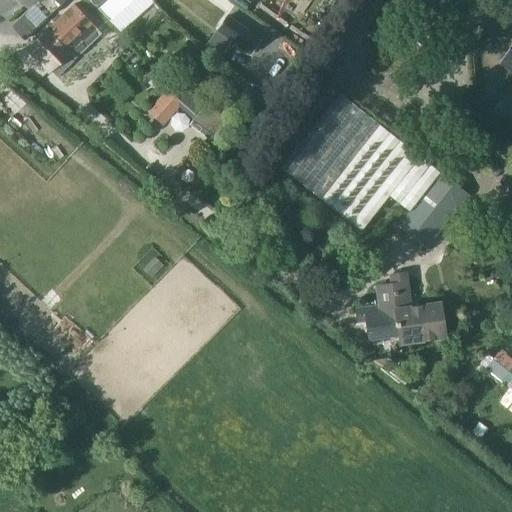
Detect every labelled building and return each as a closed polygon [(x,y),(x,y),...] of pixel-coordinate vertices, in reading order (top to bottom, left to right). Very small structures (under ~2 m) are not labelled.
[(19,0),(27,7),(32,2),(47,17),(64,0),(19,0)] [(87,0),(97,11),(109,0),(87,0)] [(74,58),(100,34),(74,6),(28,49),(49,71),(69,53),(74,58)] [(216,30),(231,41),(250,54),(260,39),(226,15),(216,30)] [(511,48),(501,63),(511,71),(511,48)] [(253,107),(262,96),(249,85),(239,97),(253,107)] [(216,136),(239,109),(218,92),(194,119),(216,136)] [(388,195),(409,211),(439,173),(337,92),(279,166),(360,230),(388,195)] [(163,123),(181,103),(171,93),(153,114),(163,123)] [(401,225),(426,245),(464,194),(439,175),(401,225)] [(409,304),(406,284),(376,289),(380,311),(374,312),(373,308),(358,310),(359,319),(368,318),(371,339),(398,335),(399,343),(446,337),(441,300),(409,304)] [(486,368),(491,372),(493,370),(508,382),(511,385),(511,363),(498,352),(486,368)]
